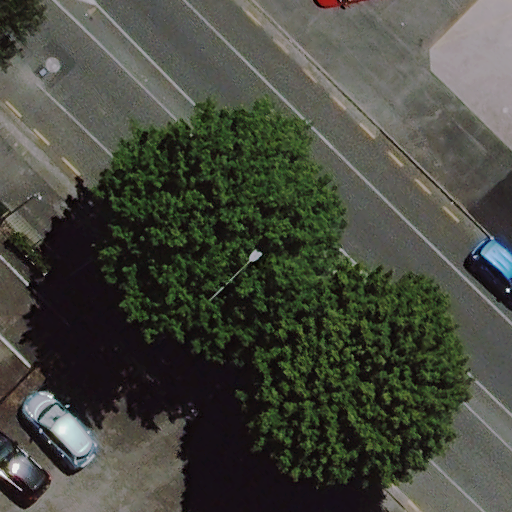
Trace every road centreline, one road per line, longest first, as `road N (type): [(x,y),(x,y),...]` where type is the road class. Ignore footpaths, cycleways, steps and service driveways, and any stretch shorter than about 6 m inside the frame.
road 1 (secondary): [(511,432),(74,0)]
road 2 (unknown): [(311,234),(56,511)]
